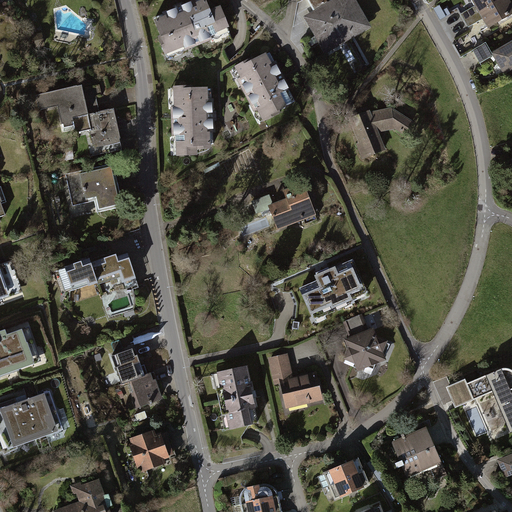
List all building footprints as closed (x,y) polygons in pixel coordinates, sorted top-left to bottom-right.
[(354,0),(336,0),(304,17),(325,57),(371,32),(354,0)] [(501,0),(474,0),(469,3),(484,33),(511,19),(501,0)] [(203,2),(151,22),(165,59),(227,36),(217,10),(208,14),(203,2)] [(489,46),(470,55),(477,70),(491,63),(500,80),(511,73),(511,44),(493,54),(489,46)] [(351,47),(343,51),(350,65),(358,61),(351,47)] [(266,54),(231,72),(259,127),(294,109),(279,80),(266,54)] [(99,84),(78,89),(84,118),(99,115),(97,106),(95,100),(101,98),(99,84)] [(70,121),(84,118),(78,89),(34,99),(37,112),(55,108),(60,130),(70,128),(69,124),(71,124),(70,121)] [(210,118),(209,90),(169,91),(171,157),(198,156),(198,146),(211,146),(210,118)] [(355,145),(361,161),(385,152),(379,135),(392,131),(404,139),(412,125),(387,109),(369,114),(368,112),(347,119),(357,145),(355,145)] [(88,132),(93,158),(121,152),(113,112),(99,115),(84,118),(70,121),(71,124),(69,124),(70,128),(71,135),(88,132)] [(110,169),(67,179),(75,216),(118,207),(110,169)] [(301,184),(278,193),(281,202),(271,206),(268,197),(251,203),(257,220),(268,216),(274,234),(314,219),(301,184)] [(90,258),(54,270),(62,295),(95,284),(96,286),(117,279),(119,285),(135,280),(126,254),(116,258),(115,255),(92,263),(90,258)] [(314,286),(297,293),(310,325),(370,299),(354,261),(311,279),(314,286)] [(0,300),(10,297),(0,271),(0,300)] [(358,319),(342,326),(348,340),(342,343),(346,352),(341,362),(352,367),(355,375),(383,363),(380,356),(385,344),(374,340),(371,332),(365,334),(358,319)] [(1,331),(0,331),(0,381),(39,366),(25,328),(3,336),(1,331)] [(131,351),(110,358),(120,386),(128,383),(144,378),(137,358),(134,359),(131,351)] [(273,388),(279,387),(278,383),(293,380),(288,357),(267,361),(273,388)] [(446,387),(455,406),(492,391),(511,432),(511,431),(511,370),(501,367),(467,383),(465,379),(446,387)] [(246,369),(211,377),(223,433),(258,426),(252,396),(246,369)] [(279,387),(285,413),(322,404),(314,375),(293,380),(278,383),(279,387)] [(144,378),(128,383),(137,411),(161,402),(154,382),(151,383),(149,376),(144,378)] [(16,401),(0,406),(0,458),(14,453),(13,450),(60,435),(47,395),(21,403),(17,405),(16,401)] [(426,431),(392,445),(406,480),(428,472),(433,483),(445,479),(426,431)] [(153,433),(130,441),(131,446),(129,447),(137,470),(140,469),(141,474),(164,466),(163,461),(174,457),(167,434),(154,439),(153,433)] [(511,454),(497,460),(503,477),(511,473),(511,454)] [(357,458),(320,473),(332,501),(371,486),(357,458)] [(76,505),(56,511),(106,511),(95,482),(77,488),(77,485),(67,489),(71,497),(73,496),(76,505)] [(258,490),(237,493),(239,511),(272,511),(271,502),(260,504),(258,490)]
